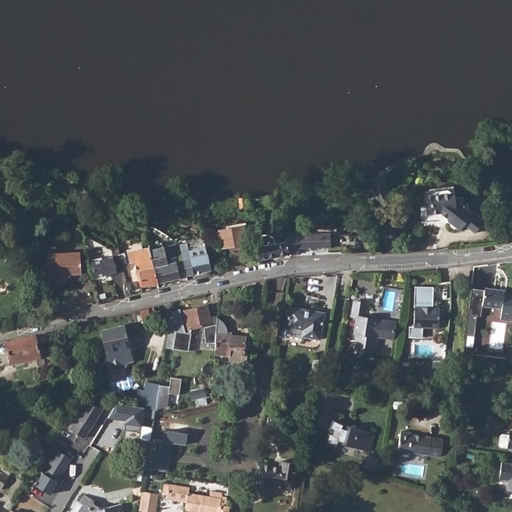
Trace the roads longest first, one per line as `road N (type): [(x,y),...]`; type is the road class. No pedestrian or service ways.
road 1 (unclassified): [(0,336),(268,272),(511,253)]
road 2 (unknown): [(245,467),(269,341),(268,272)]
